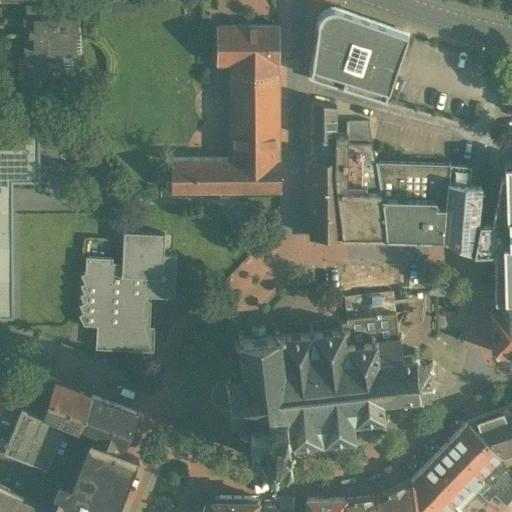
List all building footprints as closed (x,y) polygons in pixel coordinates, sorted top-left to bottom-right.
[(40,2),(26,2),(26,16),(24,16),(24,57),(18,57),(18,76),(62,76),(62,52),(76,52),(76,34),(78,34),(78,15),(65,15),(65,2),(40,2)] [(320,15),(318,21),(310,76),(385,99),(408,33),(337,8),(331,8),(325,11),(320,15)] [(277,24),(219,24),(218,24),(216,24),(216,26),(217,26),(216,61),(216,63),(229,63),(229,157),(171,157),(171,182),(166,182),(166,187),(171,188),(171,190),(280,190),(280,157),(279,155),(279,61),(279,24),(277,24)] [(336,105),(310,99),(310,139),(334,140),(334,139),(335,132),(336,132),(336,105)] [(369,119),(347,120),(346,132),(347,132),(347,141),(372,141),(369,119)] [(0,318),(13,319),(11,180),(41,180),(41,121),(0,121),(0,318)] [(372,141),(347,141),(347,132),(346,132),(336,132),(335,132),(334,139),(334,140),(332,173),(338,218),(341,235),(385,235),(383,208),(375,160),(375,159),(372,141)] [(331,159),(310,159),(310,235),(341,235),(338,218),(334,219),(329,182),(331,159)] [(472,253),(472,255),(474,256),(483,259),(485,260),(492,260),(494,297),(490,298),(491,310),(490,310),(491,346),(490,346),(497,353),(511,351),(511,159),(503,159),(503,175),(500,174),(491,220),(489,220),(481,218),(479,218),(479,222),(477,222),(476,229),(472,252),(472,253)] [(448,162),(375,160),(383,208),(385,235),(385,237),(441,238),(446,182),(448,162)] [(446,182),(441,238),(472,253),(472,252),(476,229),(477,222),(480,185),(466,184),(446,182)] [(121,261),(112,261),(112,256),(85,255),(85,271),(80,273),(84,281),(80,283),(83,291),(79,293),(83,301),(78,303),(82,311),(78,313),(83,324),(96,324),(95,347),(153,350),(154,325),(149,325),(151,295),(173,297),(176,255),(163,254),(164,232),(123,230),(121,261)] [(241,331),(238,332),(238,337),(237,337),(237,338),(232,339),(232,343),(238,342),(240,357),(231,358),(231,356),(229,356),(229,359),(227,363),(225,362),(224,364),(226,365),(227,370),(226,370),(226,374),(225,374),(226,376),(223,376),(223,380),(226,380),(229,411),(228,411),(228,415),(230,415),(230,416),(231,416),(231,421),(235,421),(235,415),(239,415),(238,417),(238,422),(243,424),(247,424),(248,422),(251,445),(245,445),(245,449),(250,450),(251,451),(288,447),(288,445),(294,445),(294,443),(320,441),(321,447),(325,447),(324,440),(351,438),(351,444),(355,443),(354,437),(360,436),(359,433),(354,434),(352,420),(380,417),(381,424),(384,424),(382,399),(401,397),(401,403),(405,403),(405,396),(417,395),(420,401),(423,399),(420,394),(429,383),(435,385),(435,382),(429,380),(428,366),(434,363),(432,361),(426,363),(416,355),(418,349),(415,348),(414,337),(415,336),(413,335),(413,337),(401,337),(403,335),(401,333),(398,337),(376,339),(376,335),(374,335),(373,332),(371,332),(370,324),(343,326),(342,320),(339,321),(339,327),(313,330),(312,323),(308,324),(309,330),(285,333),(285,332),(279,333),(279,331),(278,332),(278,326),(274,327),(274,332),(264,334),(263,325),(251,326),(252,336),(242,337),(241,331)] [(90,396),(54,382),(41,417),(76,431),(90,396)] [(137,412),(91,394),(90,396),(76,431),(77,432),(80,425),(93,430),(90,438),(122,450),(137,412)] [(511,398),(505,401),(506,405),(466,419),(500,451),(501,452),(511,448),(511,398)] [(90,438),(80,433),(77,432),(76,431),(41,417),(22,408),(4,452),(60,475),(53,492),(58,494),(51,511),(49,511),(48,511),(114,511),(137,456),(122,450),(90,438)] [(456,430),(420,467),(418,469),(410,478),(436,511),(442,511),(453,501),(452,500),(469,482),(487,500),(494,493),(505,503),(510,498),(511,495),(511,463),(498,453),(500,451),(466,419),(456,430)] [(511,448),(501,452),(511,462),(511,448)] [(436,511),(410,478),(409,478),(380,493),(387,511),(436,511)] [(48,511),(49,511),(0,489),(0,511),(48,511)] [(379,493),(344,497),(343,511),(387,511),(380,493),(379,493)] [(258,496),(216,496),(207,502),(203,511),(253,511),(257,501),(258,496)] [(343,511),(344,497),(306,496),(305,511),(343,511)] [(262,505),(260,508),(258,508),(257,511),(293,511),(279,511),(279,509),(277,509),(275,506),(272,503),(269,502),(265,503),(262,505)]
